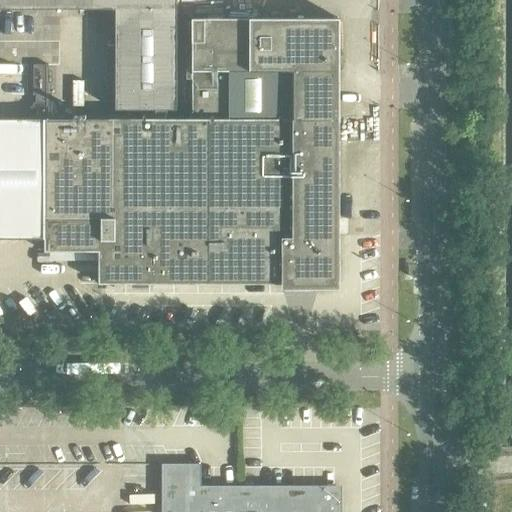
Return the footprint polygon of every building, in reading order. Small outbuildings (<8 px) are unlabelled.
[(0,0),(0,10),(112,10),(112,111),(177,111),(177,0),(0,0)] [(45,242),(45,254),(99,254),(99,286),(206,286),(224,286),(284,286),(340,286),(340,251),(340,221),(340,121),(340,19),(198,20),(198,121),(53,121),(48,121),(45,121),(45,242)] [(34,66),(34,97),(49,97),(49,66),(34,66)] [(34,105),(34,116),(48,116),(48,105),(34,105)] [(0,242),(45,242),(45,121),(0,120),(0,242)] [(340,511),(340,490),(245,490),(199,490),(199,470),(194,470),(194,476),(166,476),(166,466),(165,466),(164,511),(340,511)] [(486,503),(486,490),(477,490),(477,503),(486,503)]
